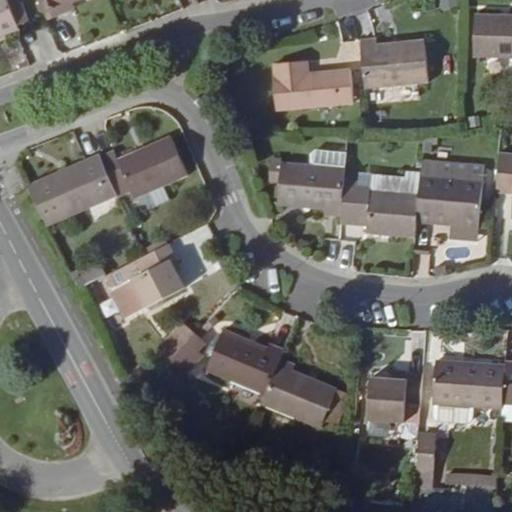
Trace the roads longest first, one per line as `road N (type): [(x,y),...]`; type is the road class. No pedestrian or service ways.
road 1 (residential): [(184,110),(250,241),(292,270),(417,302),(511,284)]
road 2 (secondary): [(171,511),(102,423),(0,226)]
road 3 (residential): [(211,26),(0,97)]
road 4 (residential): [(0,150),(134,98),(184,110)]
road 5 (residential): [(338,0),(211,26)]
